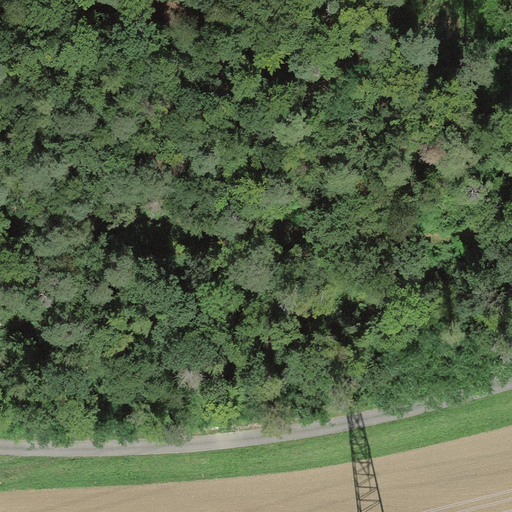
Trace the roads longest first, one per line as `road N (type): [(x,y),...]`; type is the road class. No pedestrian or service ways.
road 1 (unclassified): [(0,448),(237,441),(413,409),(511,379)]
road 2 (track): [(0,203),(221,222),(511,230)]
